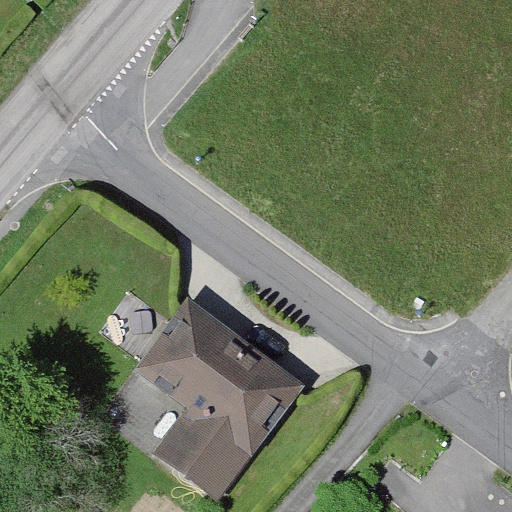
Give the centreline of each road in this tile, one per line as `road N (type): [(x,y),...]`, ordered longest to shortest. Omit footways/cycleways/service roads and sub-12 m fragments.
road 1 (residential): [(511,439),(135,171),(56,94)]
road 2 (tertiary): [(138,0),(56,94)]
